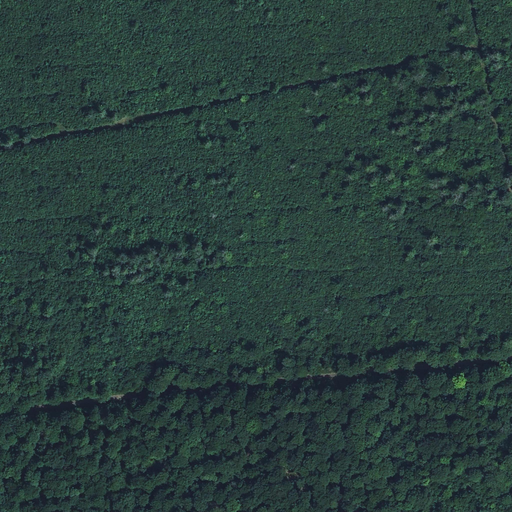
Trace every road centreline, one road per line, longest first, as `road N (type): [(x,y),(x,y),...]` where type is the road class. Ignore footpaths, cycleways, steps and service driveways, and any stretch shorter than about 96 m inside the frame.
road 1 (track): [(357,378),(0,416)]
road 2 (track): [(511,362),(357,378)]
